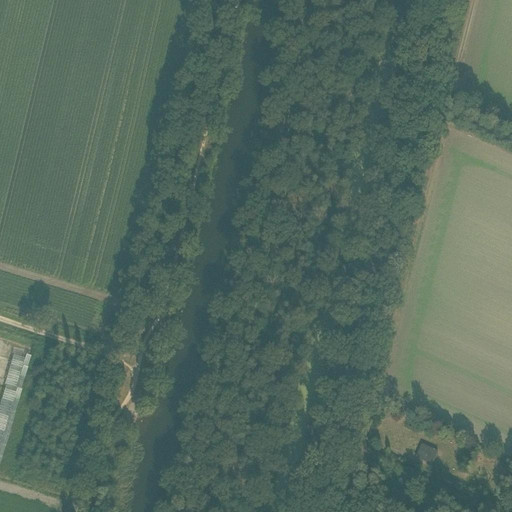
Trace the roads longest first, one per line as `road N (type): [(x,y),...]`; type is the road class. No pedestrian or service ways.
road 1 (track): [(346,511),(469,0)]
road 2 (track): [(139,363),(0,317)]
